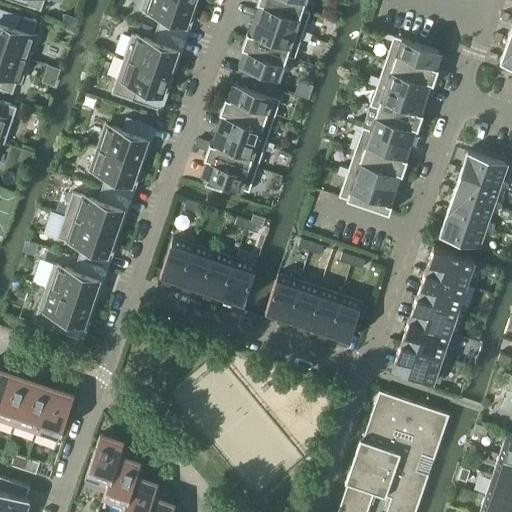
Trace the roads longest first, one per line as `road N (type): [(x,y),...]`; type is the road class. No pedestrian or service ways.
road 1 (residential): [(485,0),(363,369)]
road 2 (residential): [(131,287),(224,0)]
road 3 (residential): [(363,369),(131,287)]
road 4 (residential): [(45,511),(93,368),(131,287)]
road 5 (residential): [(316,511),(363,369)]
